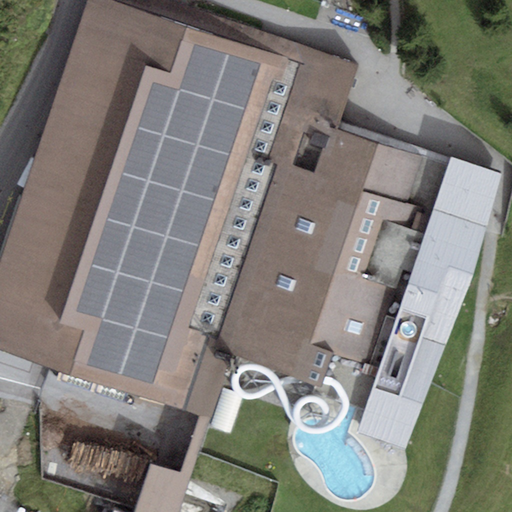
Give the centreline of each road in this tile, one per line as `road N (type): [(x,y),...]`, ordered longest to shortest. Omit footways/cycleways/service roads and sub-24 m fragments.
road 1 (track): [(442,511),(456,479),(498,231)]
road 2 (residential): [(71,0),(0,156)]
